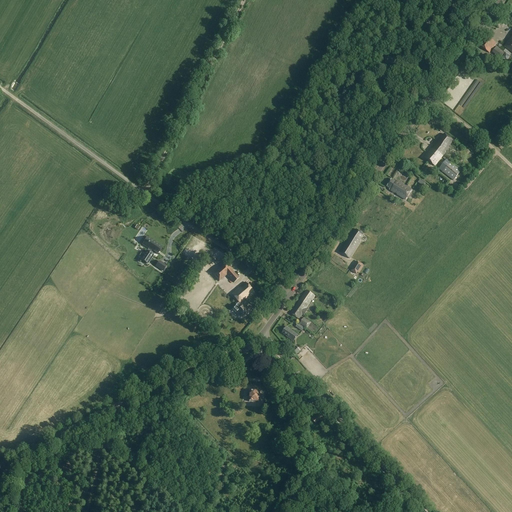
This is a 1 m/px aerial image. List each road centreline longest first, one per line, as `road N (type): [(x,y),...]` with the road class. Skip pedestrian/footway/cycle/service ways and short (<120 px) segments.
road 1 (unclassified): [(290,293),(0,87)]
road 2 (tertiary): [(12,465),(120,403),(241,351),(263,332)]
road 3 (tertiary): [(290,293),(428,99)]
road 4 (track): [(243,0),(143,192)]
road 5 (unclassified): [(274,346),(404,489)]
road 6 (tertiary): [(428,99),(498,0)]
